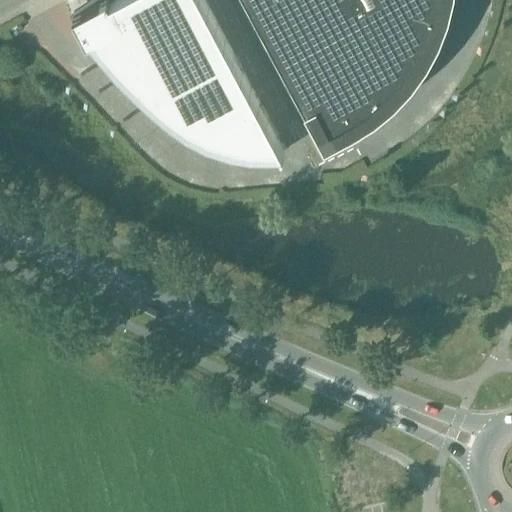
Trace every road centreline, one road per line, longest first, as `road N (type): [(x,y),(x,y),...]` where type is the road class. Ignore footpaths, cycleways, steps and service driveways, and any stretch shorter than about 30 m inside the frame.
road 1 (primary): [(255,347),(0,227)]
road 2 (primary): [(498,427),(255,347)]
road 3 (primary): [(255,347),(479,469)]
